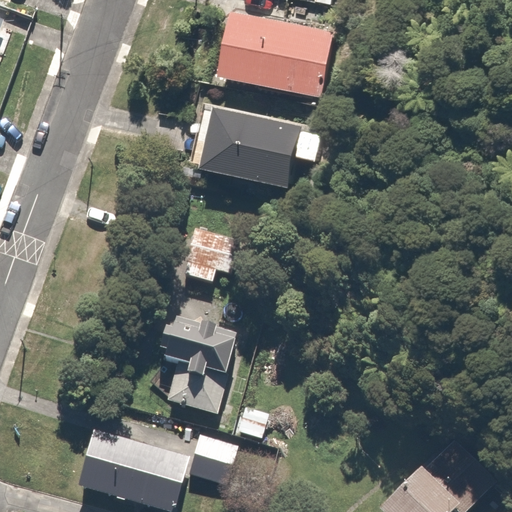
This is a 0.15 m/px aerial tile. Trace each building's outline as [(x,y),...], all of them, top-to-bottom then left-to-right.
[(258,0),(312,16),(316,0),(258,0)] [(313,50),(211,39),(204,106),(306,117),(313,50)] [(290,139),(204,125),(192,194),(278,209),(290,139)] [(208,255),(165,248),(161,301),(188,302),(190,289),(204,291),(208,255)] [(203,343),(161,332),(157,347),(147,344),(142,366),(152,369),(149,377),(163,381),(152,421),(201,434),(223,352),(202,347),(203,343)] [(273,410),(246,402),(237,433),(264,441),(273,410)] [(224,458),(182,452),(177,496),(219,501),(224,458)] [(164,511),(171,473),(68,453),(58,507),(83,511),(164,511)] [(430,511),(399,484),(374,511),(430,511)]
